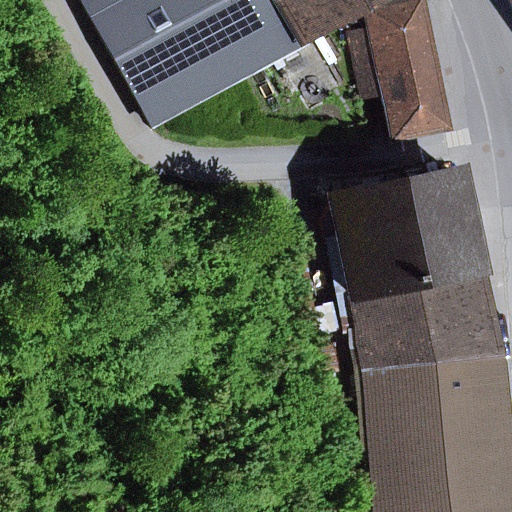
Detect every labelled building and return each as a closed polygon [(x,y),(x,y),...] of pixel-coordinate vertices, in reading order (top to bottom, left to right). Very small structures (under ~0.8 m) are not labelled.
[(78,0),(148,123),(368,0),(78,0)] [(411,0),(363,10),(367,31),(381,95),(391,139),(442,128),(415,0),(411,0)] [(381,95),(367,31),(349,35),(362,99),(381,95)] [(451,173),(328,198),(348,296),(471,271),(451,173)] [(506,511),(490,358),(471,271),(348,296),(361,372),(375,511),(506,511)]
